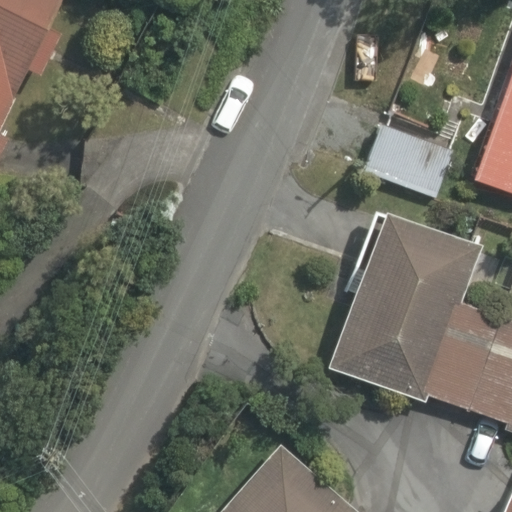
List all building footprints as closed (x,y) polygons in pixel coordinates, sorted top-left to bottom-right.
[(0,0),(0,113),(18,72),(44,83),(78,0),(0,0)] [(511,51),(469,174),(511,189),(511,51)] [(449,146),(376,124),(361,174),(434,196),(449,146)] [(18,158),(0,180),(0,300),(77,205),(18,158)] [(467,240),(376,209),(322,367),(413,398),(417,387),(508,418),(504,429),(511,431),(511,324),(446,303),(467,240)] [(223,511),(340,511),(272,454),(223,511)] [(511,511),(511,475),(503,495),(495,511),(511,511)]
